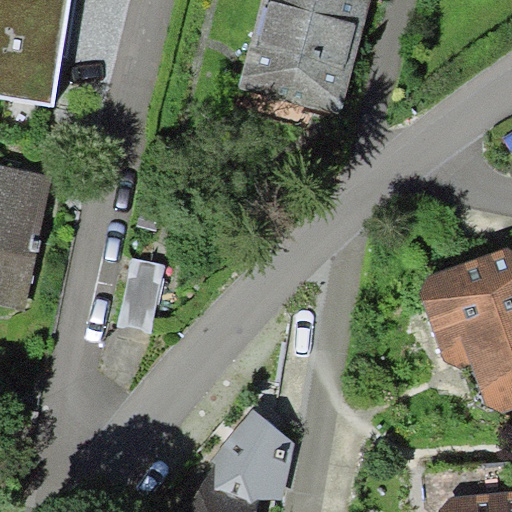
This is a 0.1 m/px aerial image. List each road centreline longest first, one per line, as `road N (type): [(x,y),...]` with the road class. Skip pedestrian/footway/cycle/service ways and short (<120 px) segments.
road 1 (residential): [(149,0),(60,392),(65,440),(106,481)]
road 2 (residential): [(106,481),(224,323),(360,201)]
road 3 (residential): [(360,201),(302,511)]
road 4 (residential): [(360,201),(511,88)]
